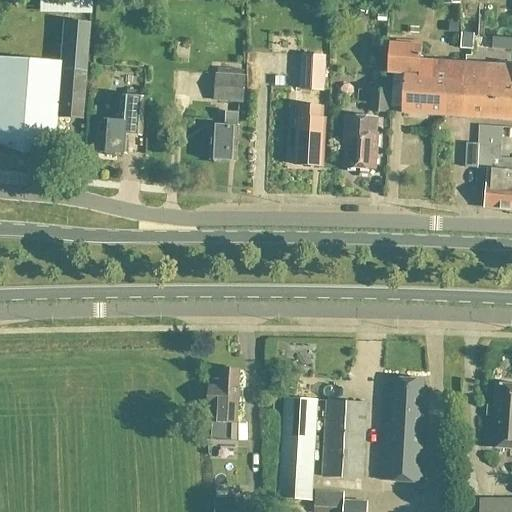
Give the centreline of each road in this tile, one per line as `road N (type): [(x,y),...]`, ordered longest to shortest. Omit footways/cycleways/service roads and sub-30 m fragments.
road 1 (unclassified): [(511,229),(195,222),(0,193)]
road 2 (primary): [(511,246),(0,232)]
road 3 (unclassified): [(0,314),(511,319)]
road 4 (primary): [(0,297),(511,300)]
